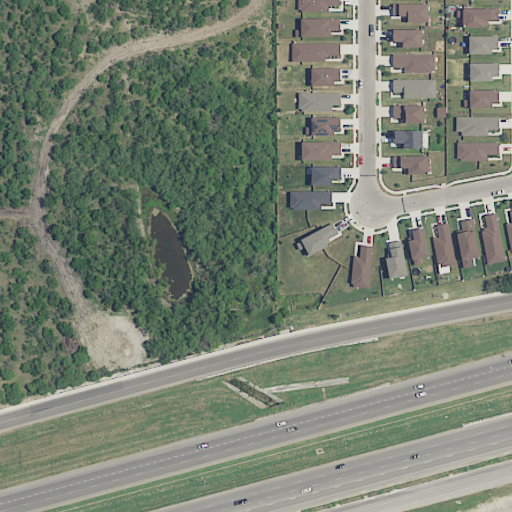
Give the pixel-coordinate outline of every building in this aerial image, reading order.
[(329,12),(329,6),(340,6),(340,0),(298,0),(299,12),(329,12)] [(393,4),(393,17),(405,17),(405,23),(428,22),(428,4),(393,4)] [(498,8),(464,8),(464,27),(487,27),(487,21),(498,21),(498,8)] [(296,37),(331,36),(331,32),(340,32),(340,19),(301,19),(301,29),(296,29),(296,37)] [(422,46),(422,30),(393,29),(393,46),(422,46)] [(469,53),(498,53),(498,36),(469,36),(469,53)] [(292,43),(291,62),(327,62),(327,55),(340,56),(340,44),(292,43)] [(393,55),(393,67),(404,67),(404,74),(435,73),(435,54),(393,55)] [(498,63),(469,63),(470,80),(499,79),(498,63)] [(312,85),(340,85),(340,68),(312,69),(312,85)] [(393,80),(393,92),(404,92),(404,99),(436,98),(435,79),(393,80)] [(498,90),(469,91),(469,100),(464,100),(464,108),(499,107),(498,90)] [(340,92),(298,93),(299,111),(332,111),(332,106),(340,106),(340,92)] [(423,105),(393,106),(393,118),(401,118),(401,124),(424,123),(423,105)] [(340,134),(340,118),(311,117),(311,127),(306,127),(306,134),(340,134)] [(499,117),(458,118),(458,136),(488,136),(488,130),(499,129),(499,117)] [(422,148),(422,131),(393,130),(393,147),(422,148)] [(341,142),(302,142),(302,160),(332,161),(332,155),(341,155),(341,142)] [(499,142),(457,143),(457,161),(487,161),(487,155),(499,155),(499,142)] [(393,156),(394,168),(404,168),(404,175),(428,174),(428,155),(393,156)] [(341,167),(312,166),(311,185),(332,186),(332,180),(341,180),(341,167)] [(332,191),(290,192),(290,210),(320,210),(320,204),(332,204),(332,191)] [(484,215),(486,228),(481,229),(487,264),(505,261),(497,213),(484,215)] [(473,258),(478,258),(474,219),(460,220),(461,232),(458,232),(461,268),(473,267),(473,258)] [(436,225),(438,237),(432,238),(438,268),(456,264),(448,223),(436,225)] [(325,240),(338,234),(333,224),(296,241),(300,250),(305,248),(309,256),(328,247),(325,240)] [(412,260),(430,256),(423,228),(412,230),(414,239),(408,240),(412,260)] [(372,246),(360,245),(360,256),(353,256),(351,287),(370,288),(372,246)] [(391,257),(385,259),(390,279),(408,276),(402,247),(390,249),(391,257)]
